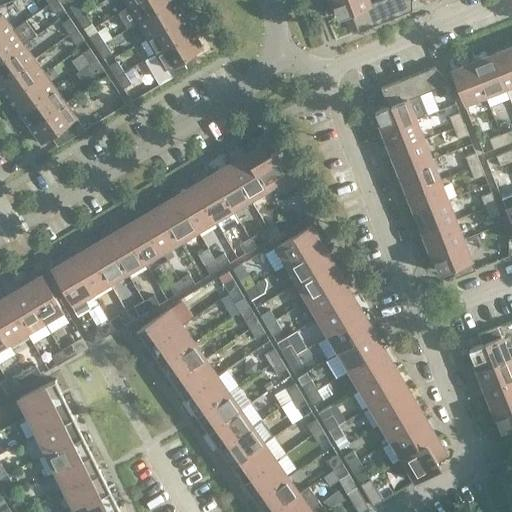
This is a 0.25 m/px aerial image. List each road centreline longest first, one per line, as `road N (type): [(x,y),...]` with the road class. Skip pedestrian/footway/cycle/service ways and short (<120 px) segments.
road 1 (residential): [(0,238),(243,89),(278,58)]
road 2 (residential): [(424,317),(323,70)]
road 3 (residential): [(390,511),(473,456),(424,317)]
road 4 (residential): [(323,70),(503,0)]
